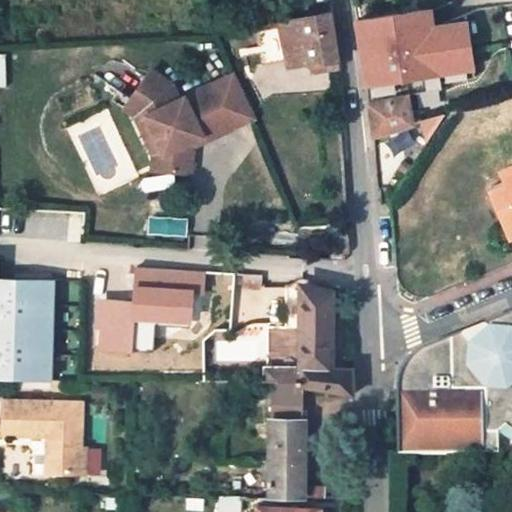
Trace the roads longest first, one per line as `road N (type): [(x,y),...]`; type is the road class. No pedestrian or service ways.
road 1 (tertiary): [(371,344),(342,0)]
road 2 (tertiary): [(377,511),(371,344)]
road 3 (unclassified): [(511,291),(371,344)]
